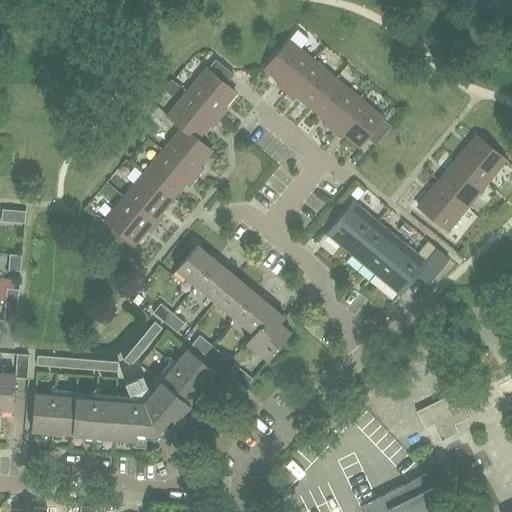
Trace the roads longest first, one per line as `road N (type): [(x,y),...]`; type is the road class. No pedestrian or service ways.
road 1 (residential): [(240,493),(67,471),(42,484),(0,481)]
road 2 (residential): [(240,493),(256,466),(375,347)]
road 3 (residential): [(264,228),(321,159),(255,107)]
road 4 (residential): [(375,347),(328,309),(320,278),(264,228)]
road 5 (residential): [(479,376),(449,314),(429,303),(375,347)]
